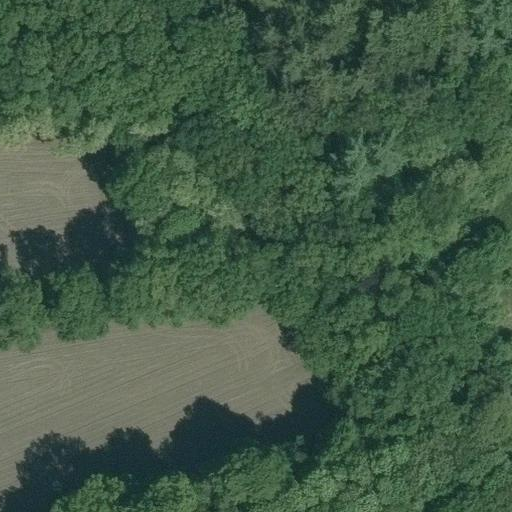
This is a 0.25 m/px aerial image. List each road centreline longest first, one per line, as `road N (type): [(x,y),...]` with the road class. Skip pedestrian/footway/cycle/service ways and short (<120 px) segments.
road 1 (unclassified): [(468,445),(274,180)]
road 2 (unclassified): [(274,180),(511,89)]
road 3 (unclassified): [(274,180),(142,0)]
road 4 (unclassified): [(301,511),(468,445)]
